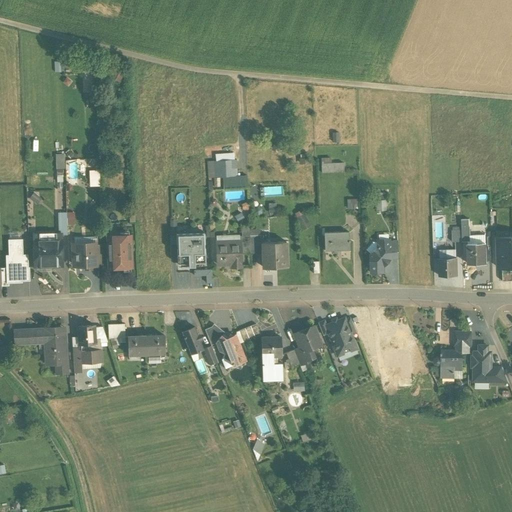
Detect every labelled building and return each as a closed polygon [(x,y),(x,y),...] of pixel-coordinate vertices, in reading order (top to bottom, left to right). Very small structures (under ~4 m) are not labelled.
[(56,155),(57,169),(65,168),(64,154),(56,155)] [(330,158),(321,159),(322,173),(344,172),(343,163),(330,164),(330,158)] [(214,163),(215,177),(237,175),(236,161),(214,163)] [(91,186),(101,185),(101,169),(91,170),(91,186)] [(248,175),(223,177),(224,187),(248,186),(248,175)] [(37,204),(41,198),(35,193),(30,198),(37,204)] [(348,208),(357,208),(357,200),(348,200),(348,208)] [(377,201),(378,211),(387,210),(386,200),(377,201)] [(295,214),(303,230),(310,226),(302,211),(295,214)] [(67,213),(58,213),(59,235),(67,235),(67,213)] [(469,226),(461,226),(461,231),(462,242),(470,242),(469,226)] [(461,231),(452,231),(452,242),(462,242),(461,231)] [(206,263),(205,232),(176,234),(178,264),(188,264),(188,266),(195,266),(195,263),(206,263)] [(349,232),(324,233),(325,251),(349,250),(349,232)] [(110,235),(108,235),(109,267),(117,267),(117,271),(123,271),(123,267),(131,266),(130,235),(129,235),(119,236),(119,235),(110,235)] [(262,235),(250,236),(250,252),(262,252),(262,242),(263,242),(262,235)] [(485,235),(474,235),(474,244),(485,243),(485,235)] [(250,236),(239,236),(239,241),(240,241),(241,253),(250,252),(250,236)] [(511,237),(497,238),(499,268),(503,267),(511,266),(511,237)] [(36,239),(33,239),(34,267),(62,266),(61,238),(51,238),(36,239)] [(21,240),(9,241),(10,256),(7,256),(7,268),(8,282),(9,282),(16,282),(15,279),(20,279),(21,280),(29,280),(28,267),(28,255),(22,256),(21,240)] [(377,247),(370,255),(370,262),(368,264),(370,266),(370,273),(382,272),(382,266),(390,258),(389,242),(389,240),(377,241),(377,247)] [(239,241),(216,242),(217,264),(231,264),(231,267),(241,267),(241,253),(240,241),(239,241)] [(263,242),(262,242),(262,252),(263,267),(287,266),(286,241),(263,242)] [(397,242),(389,242),(390,258),(398,258),(397,242)] [(486,263),(485,243),(474,244),(468,244),(469,264),(486,263)] [(102,246),(75,247),(76,266),(96,265),(96,264),(95,251),(102,250),(102,246)] [(456,250),(447,250),(447,259),(440,259),(439,259),(440,276),(457,276),(456,258),(456,250)] [(511,266),(503,267),(503,282),(511,281),(511,266)] [(207,283),(212,283),(211,270),(194,271),(194,276),(207,275),(207,283)] [(326,326),(328,333),(337,355),(356,348),(350,334),(345,320),(344,318),(326,326)] [(350,318),(345,320),(350,334),(356,332),(350,318)] [(324,320),(318,323),(323,335),(328,333),(326,326),(324,320)] [(116,324),(108,325),(109,338),(117,338),(116,324)] [(124,324),(116,324),(117,338),(125,337),(124,324)] [(213,324),(211,327),(205,329),(211,345),(218,342),(217,340),(221,335),(222,335),(224,332),(213,324)] [(256,324),(239,331),(244,342),(260,335),(256,324)] [(94,325),(78,326),(79,347),(80,363),(81,363),(102,361),(100,339),(95,339),(94,325)] [(313,326),(295,333),(300,347),(307,363),(306,364),(307,367),(307,368),(314,365),(314,364),(312,357),(313,354),(311,350),(312,347),(320,344),(313,326)] [(61,327),(26,329),(27,344),(39,343),(39,349),(45,349),(45,355),(55,354),(57,375),(68,374),(66,344),(62,344),(61,327)] [(203,348),(195,327),(182,332),(190,354),(203,348)] [(26,329),(13,330),(14,344),(27,344),(26,329)] [(471,333),(455,332),(455,345),(456,345),(469,346),(471,346),(471,333)] [(233,336),(230,333),(226,338),(222,335),(221,335),(217,340),(218,342),(221,352),(224,353),(227,352),(232,366),(245,361),(234,335),(233,336)] [(164,335),(152,336),(146,337),(147,354),(165,353),(164,335)] [(140,336),(127,337),(128,355),(147,354),(146,337),(140,337),(140,336)] [(281,337),(261,338),(261,353),(272,353),(272,355),(273,355),(281,355),(281,337)] [(211,346),(203,349),(210,365),(218,362),(211,346)] [(488,346),(480,346),(480,352),(474,352),(474,357),(472,357),(472,367),(474,367),(474,379),(489,380),(489,368),(491,368),(491,352),(488,352),(488,346)] [(79,347),(72,347),(74,367),(82,367),(81,363),(80,363),(79,347)] [(300,347),(294,350),(299,364),(300,366),(306,364),(307,363),(300,347)] [(406,348),(393,353),(401,372),(403,376),(421,369),(414,351),(409,354),(406,348)] [(456,351),(442,351),(442,353),(441,353),(441,355),(442,355),(442,358),(442,364),(441,368),(442,368),(454,368),(454,369),(455,369),(462,369),(462,359),(463,359),(463,352),(463,348),(456,348),(456,351)] [(294,350),(285,353),(288,359),(285,360),(289,368),(299,364),(294,350)] [(273,363),(273,355),(272,355),(272,353),(261,353),(262,356),(261,356),(262,374),(277,374),(282,374),(282,362),(273,363)] [(388,377),(401,372),(393,353),(374,361),(380,377),(387,374),(388,377)] [(454,368),(442,368),(442,377),(455,377),(455,369),(454,369),(454,368)] [(491,368),(489,368),(489,380),(489,382),(509,382),(503,368),(491,368)] [(259,439),(253,450),(262,454),(267,442),(259,439)]
